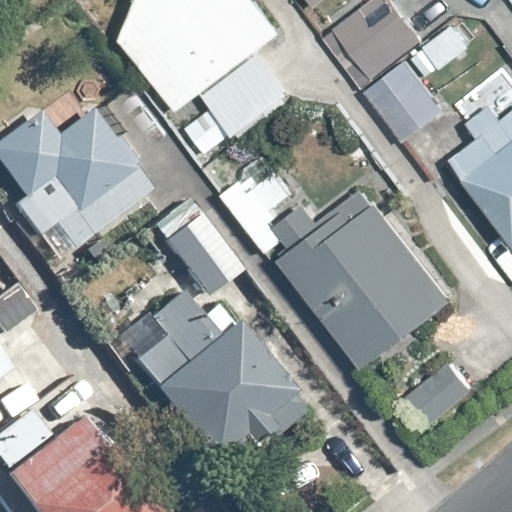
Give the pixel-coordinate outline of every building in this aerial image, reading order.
[(254,0),(123,0),(113,35),(175,110),(276,26),(254,0)] [(427,39),(397,0),(377,0),(340,29),(376,77),(427,39)] [(289,95),(256,54),(201,99),(234,140),(289,95)] [(511,106),(476,134),(452,153),(425,118),(442,104),(409,62),(362,100),(395,142),(398,139),(437,189),(453,177),(456,181),(510,250),(511,253),(511,106)] [(156,187),(94,104),(61,128),(44,106),(0,139),(0,164),(15,185),(7,191),(58,260),(156,187)] [(451,295),(362,178),(274,245),(362,362),(451,295)] [(196,212),(160,239),(204,297),(240,269),(196,212)] [(0,338),(31,315),(9,285),(0,292),(0,374),(3,372),(0,367),(0,338)] [(231,325),(151,386),(206,457),(285,396),(231,325)] [(477,380),(447,348),(393,399),(423,431),(477,380)] [(49,437),(26,408),(0,428),(0,465),(3,470),(0,472),(0,483),(22,511),(147,511),(74,418),(49,437)]
